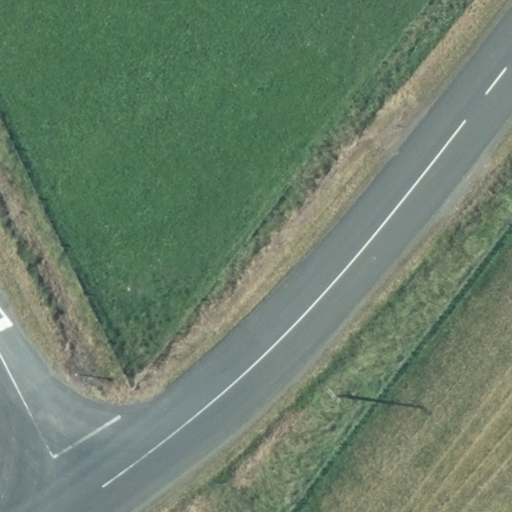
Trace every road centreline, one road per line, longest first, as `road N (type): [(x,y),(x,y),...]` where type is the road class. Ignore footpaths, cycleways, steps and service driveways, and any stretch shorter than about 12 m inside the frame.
road 1 (unclassified): [(69,507),(169,441),(256,369),(360,255),(511,58)]
road 2 (residential): [(0,352),(69,507)]
